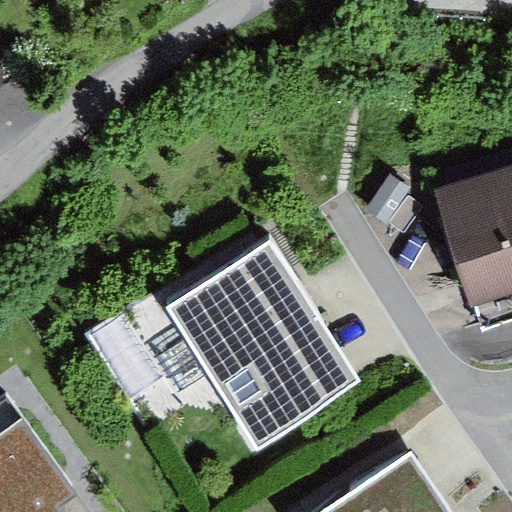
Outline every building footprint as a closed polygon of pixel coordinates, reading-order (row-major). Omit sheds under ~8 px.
[(0,88),(19,78),(0,46),(0,88)] [(511,165),(436,190),(474,307),(511,295),(511,165)] [(271,245),(170,310),(260,449),(361,384),(271,245)] [(7,402),(0,407),(0,511),(59,511),(57,508),(75,495),(7,402)] [(450,511),(410,453),(323,511),(450,511)]
